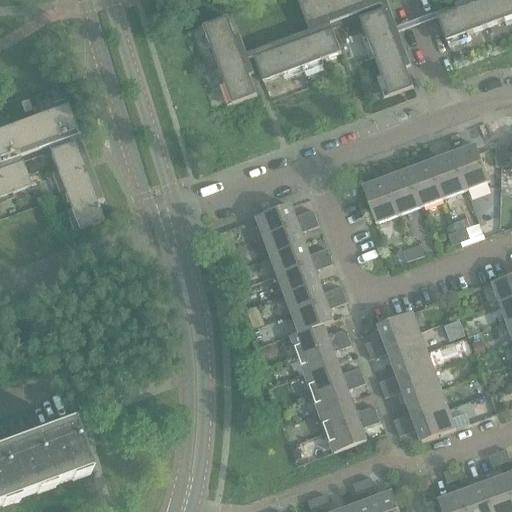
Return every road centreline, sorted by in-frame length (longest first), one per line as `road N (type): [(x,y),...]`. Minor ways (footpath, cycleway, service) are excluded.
road 1 (residential): [(511,242),(363,297),(315,166)]
road 2 (unclassified): [(193,507),(205,440),(204,348),(176,218)]
road 3 (unclassified): [(155,226),(190,378),(178,502)]
road 4 (unclassified): [(87,0),(155,226)]
road 5 (unclassified): [(176,218),(110,0)]
road 6 (residential): [(0,287),(155,226)]
road 7 (residential): [(315,166),(176,218)]
road 8 (residential): [(450,115),(315,166)]
road 9 (residential): [(450,115),(410,0)]
